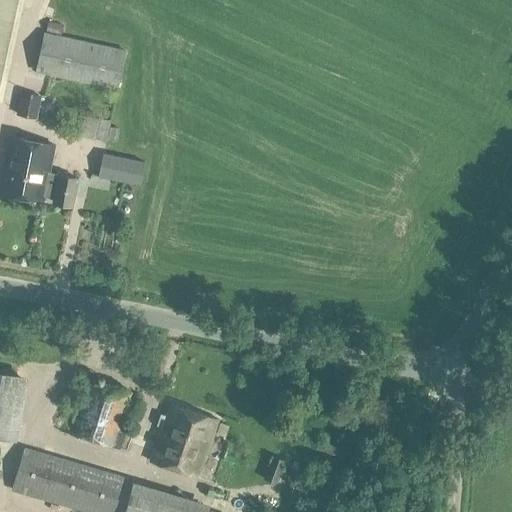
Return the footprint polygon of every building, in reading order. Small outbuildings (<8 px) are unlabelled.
[(0,0),(0,100),(0,101),(23,0),(0,0)] [(36,73),(54,77),(119,91),(127,51),(44,34),(36,73)] [(40,94),(21,90),(16,113),(37,117),(40,94)] [(107,139),(110,120),(84,116),(80,134),(107,139)] [(50,174),(54,146),(11,137),(1,192),(45,201),(45,198),(50,174)] [(117,157),(104,154),(100,177),(140,185),(145,163),(117,157)] [(60,176),(50,174),(45,198),(54,200),(53,204),(73,208),(79,181),(59,177),(60,176)] [(0,437),(7,438),(18,374),(0,370),(0,437)] [(59,431),(120,449),(126,433),(120,430),(131,393),(76,380),(59,431)] [(162,427),(156,445),(150,462),(199,477),(219,420),(171,404),(166,416),(162,427)] [(25,448),(12,491),(81,511),(84,511),(85,511),(88,511),(124,511),(134,482),(134,481),(25,448)] [(335,510),(342,490),(297,474),(290,494),(335,510)]
